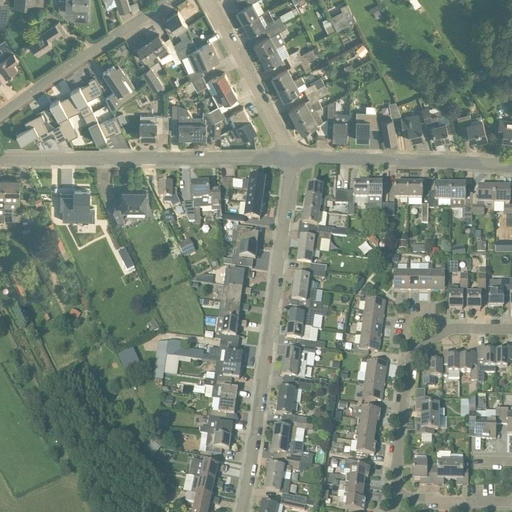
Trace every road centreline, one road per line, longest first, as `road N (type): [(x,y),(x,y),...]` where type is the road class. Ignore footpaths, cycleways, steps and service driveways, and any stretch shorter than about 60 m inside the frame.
road 1 (residential): [(241,511),(288,157)]
road 2 (residential): [(288,157),(0,158)]
road 3 (residential): [(393,500),(416,352),(445,330),(511,328)]
road 4 (residential): [(511,167),(288,157)]
road 5 (residential): [(0,116),(162,0)]
road 6 (residential): [(288,157),(207,0)]
